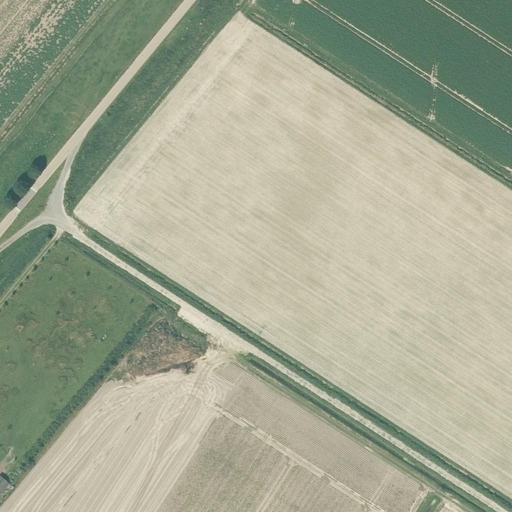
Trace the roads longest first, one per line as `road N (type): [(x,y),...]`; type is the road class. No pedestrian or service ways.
road 1 (unclassified): [(494,511),(44,214)]
road 2 (unclassified): [(76,138),(191,0)]
road 3 (unclassified): [(0,234),(76,138)]
